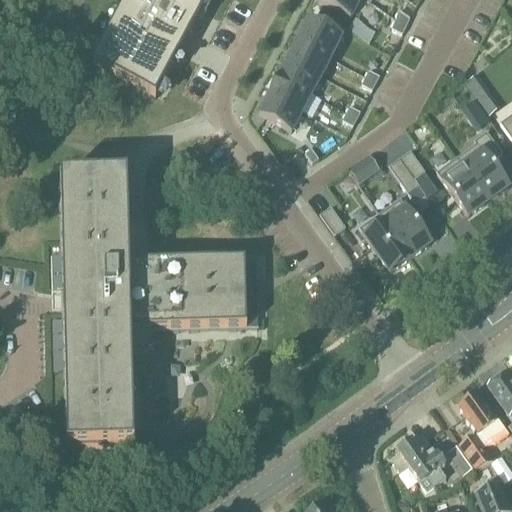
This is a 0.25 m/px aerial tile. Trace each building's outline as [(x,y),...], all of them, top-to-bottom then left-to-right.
[(127,0),(90,69),(154,103),(182,51),(190,37),(209,0),(127,0)] [(344,0),(322,0),(317,10),(349,27),(359,8),(344,0)] [(344,0),(359,8),(363,0),(344,0)] [(398,19),(394,27),(405,32),(409,25),(398,19)] [(394,27),(391,34),(401,39),(405,32),(394,27)] [(307,29),(297,48),(329,65),(339,46),(307,29)] [(297,48),(287,66),(319,83),(329,65),(297,48)] [(310,101),(319,83),(287,66),(278,84),(310,101)] [(368,76),(364,83),(375,88),(379,81),(368,76)] [(364,83),(361,90),(371,96),(375,88),(364,83)] [(278,84),(268,102),(300,119),(310,101),(278,84)] [(290,138),(300,119),(268,102),(258,121),(290,138)] [(349,112),(345,119),(356,124),(360,117),(349,112)] [(345,119),(341,126),(352,132),(356,124),(345,119)] [(508,122),(499,129),(511,146),(511,120),(508,122)] [(475,150),(456,164),(487,207),(507,192),(494,174),(491,169),(490,168),(501,160),(485,138),(473,147),(475,150)] [(311,154),(304,159),(311,169),(318,164),(311,154)] [(409,158),(399,165),(413,185),(424,178),(409,158)] [(369,161),(348,176),(357,189),(378,175),(369,161)] [(456,164),(436,178),(450,198),(454,203),(467,221),(487,207),(456,164)] [(399,165),(388,173),(407,199),(418,192),(413,185),(399,165)] [(62,302),(63,323),(66,455),(133,453),(130,336),(144,336),(258,333),(256,266),(143,269),(129,269),(126,182),(59,184),(62,302)] [(399,205),(378,220),(409,263),(430,248),(417,230),(413,225),(399,205)] [(330,213),(319,221),(333,241),(344,233),(330,213)] [(378,220),(358,234),(373,254),(376,259),(389,277),(409,263),(378,220)] [(511,426),(511,389),(511,391),(503,380),(499,383),(498,381),(489,387),(491,389),(487,392),(508,421),(511,426)] [(461,410),(458,412),(485,451),(492,446),(494,449),(507,440),(477,398),(468,405),(465,404),(461,407),(461,410)] [(475,441),(461,451),(477,474),(493,467),(475,441)] [(432,493),(445,484),(439,475),(444,472),(436,460),(434,462),(421,444),(413,449),(412,447),(409,449),(404,448),(400,451),(399,456),(397,458),(399,461),(390,467),(399,479),(408,473),(419,489),(426,484),(432,493)] [(455,452),(448,457),(453,464),(460,460),(455,452)] [(495,483),(482,488),(485,496),(474,501),(478,511),(506,511),(498,490),(495,483)]
